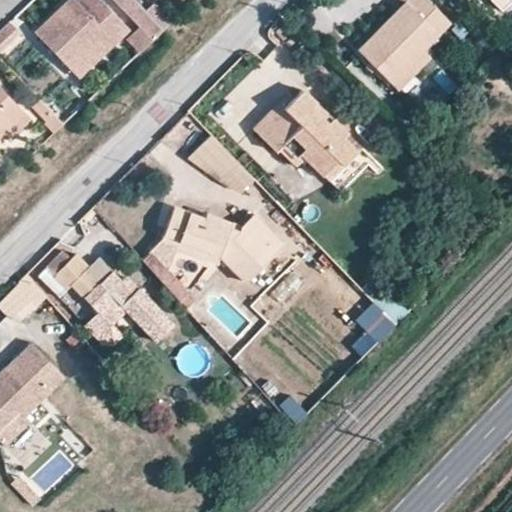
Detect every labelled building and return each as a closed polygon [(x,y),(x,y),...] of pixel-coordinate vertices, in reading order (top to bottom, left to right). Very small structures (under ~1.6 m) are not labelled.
[(105,31),(112,38),(125,25),(100,0),(68,0),(35,33),(70,69),(85,56),(82,52),(105,31)] [(119,0),(128,8),(135,0),(119,0)] [(163,27),(136,0),(135,0),(128,8),(142,23),(131,34),(143,46),(163,27)] [(406,0),(404,3),(359,51),(389,83),(421,50),(449,21),(426,0),(406,0)] [(467,29),(457,21),(448,30),(457,39),(467,29)] [(10,22),(0,31),(0,54),(22,34),(10,22)] [(115,41),(112,38),(105,31),(82,52),(85,56),(70,69),(77,76),(115,41)] [(421,50),(389,83),(397,91),(430,58),(421,50)] [(31,119),(0,86),(0,136),(2,134),(9,140),(31,119)] [(280,146),(293,158),(300,152),(306,157),(323,175),(336,162),(342,166),(356,151),(343,140),(347,135),(348,133),(333,118),(327,123),(311,107),(317,102),(304,89),(292,99),(287,92),(252,128),(276,151),(280,146)] [(32,106),(46,121),(54,114),(39,99),(32,106)] [(333,118),(317,102),(311,107),(327,123),(333,118)] [(44,123),(52,132),(62,123),(54,114),(46,121),(44,123)] [(240,145),(261,167),(272,156),(252,134),(240,145)] [(241,166),(210,135),(187,158),(223,185),(241,166)] [(336,162),(323,175),(340,191),(369,162),(370,155),(347,135),(343,140),(356,151),(342,166),(336,162)] [(300,152),(293,158),(299,163),(306,157),(300,152)] [(231,232),(233,227),(207,217),(204,220),(175,210),(165,238),(218,259),(245,287),(284,249),(254,218),(240,230),(239,235),(231,232)] [(240,230),(233,227),(231,232),(239,235),(240,230)] [(73,258),(55,275),(70,290),(76,285),(86,295),(123,334),(141,318),(162,340),(174,329),(125,278),(118,284),(111,291),(105,284),(99,278),(101,276),(87,261),(82,266),(73,258)] [(70,290),(55,275),(48,282),(63,297),(70,290)] [(112,277),(105,284),(111,291),(118,284),(112,277)] [(49,301),(29,279),(0,305),(0,307),(19,328),(49,301)] [(76,285),(70,290),(80,301),(86,295),(76,285)] [(378,347),(397,330),(374,304),(355,321),(378,347)] [(0,434),(21,414),(27,419),(67,379),(33,344),(0,376),(0,434)] [(293,396),(278,406),(293,428),(308,418),(293,396)] [(32,425),(27,419),(21,414),(0,434),(0,440),(8,449),(32,425)] [(15,476),(8,483),(32,506),(39,499),(15,476)]
